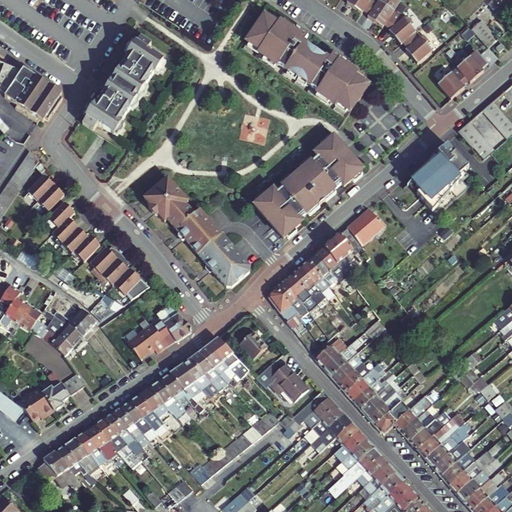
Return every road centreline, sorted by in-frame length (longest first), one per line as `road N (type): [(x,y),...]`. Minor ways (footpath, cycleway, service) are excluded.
road 1 (residential): [(212,328),(52,145),(76,83)]
road 2 (residential): [(248,297),(442,511)]
road 3 (residential): [(212,328),(0,477)]
road 4 (residential): [(441,128),(248,297)]
road 5 (residential): [(441,128),(373,48),(300,0)]
